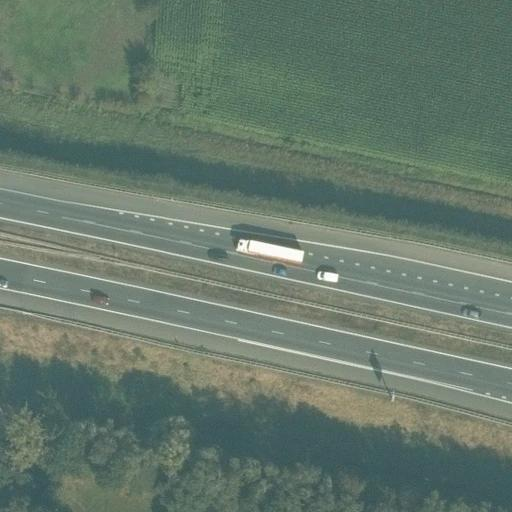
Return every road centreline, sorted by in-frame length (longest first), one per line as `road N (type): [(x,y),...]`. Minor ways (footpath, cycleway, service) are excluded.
road 1 (motorway): [(511,314),(0,205)]
road 2 (motorway): [(0,276),(511,385)]
